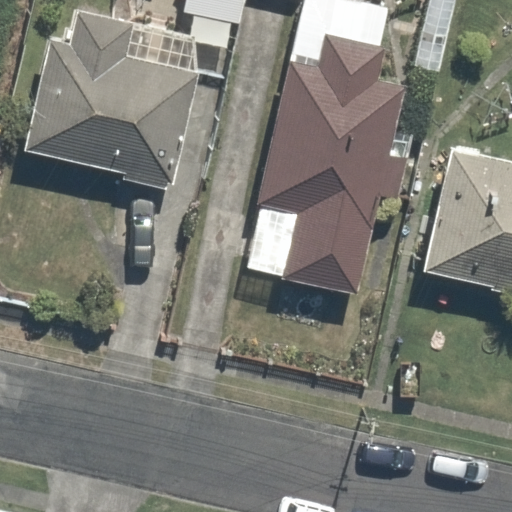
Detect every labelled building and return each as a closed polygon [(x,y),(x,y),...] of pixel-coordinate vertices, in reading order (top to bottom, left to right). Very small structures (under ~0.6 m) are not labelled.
[(188,0),(186,10),(241,22),(245,0),(188,0)] [(455,0),(425,0),(416,74),(446,77),(455,0)] [(26,151),(178,178),(205,29),(76,6),(71,36),(48,32),(26,151)] [(324,56),(291,50),(250,261),(366,284),(406,79),(381,74),(388,38),(330,26),(324,56)] [(511,162),(452,151),(430,266),(511,281),(511,162)]
